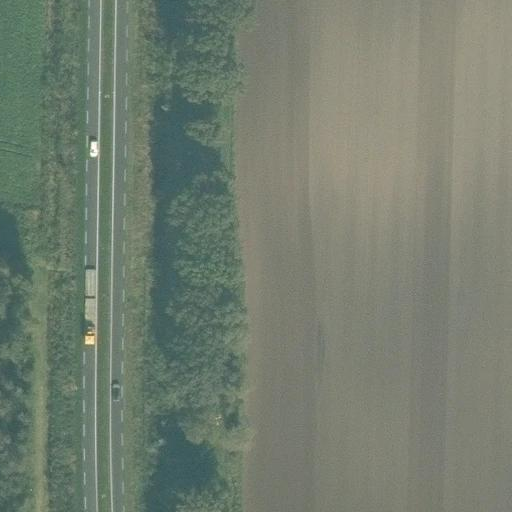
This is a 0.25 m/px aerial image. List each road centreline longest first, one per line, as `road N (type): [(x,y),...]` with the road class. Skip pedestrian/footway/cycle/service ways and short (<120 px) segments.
road 1 (track): [(212,511),(222,0)]
road 2 (primary): [(116,511),(120,0)]
road 3 (primary): [(94,0),(90,511)]
